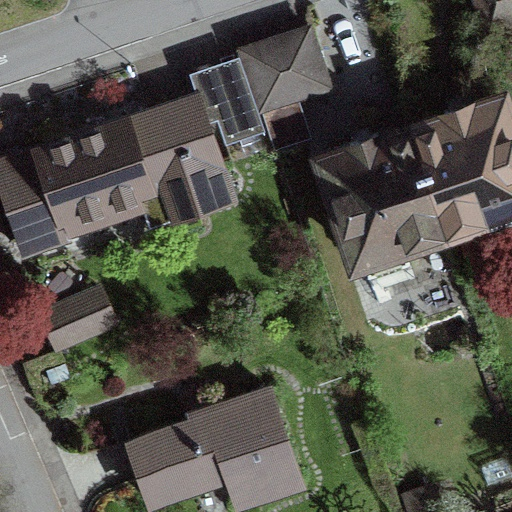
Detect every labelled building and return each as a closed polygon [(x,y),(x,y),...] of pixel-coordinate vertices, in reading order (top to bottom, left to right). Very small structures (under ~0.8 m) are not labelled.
[(511,0),(479,0),(489,30),(511,22),(511,0)] [(242,48),(261,105),(327,84),(308,26),(242,48)] [(182,49),(198,98),(210,94),(218,118),(255,106),(231,32),(182,49)] [(71,233),(65,216),(151,187),(162,219),(231,196),(197,93),(0,160),(0,170),(26,247),(71,233)] [(445,116),(413,127),(446,226),(489,211),(495,230),(511,223),(511,131),(500,97),(473,106),(472,101),(443,111),(445,116)] [(446,226),(413,127),(380,138),(378,133),(349,142),(351,147),(324,156),(357,255),(363,253),(369,272),(408,259),(402,240),(446,226)] [(55,344),(114,319),(101,287),(42,312),(55,344)] [(270,388),(205,410),(207,414),(129,441),(149,499),(226,472),(236,499),(301,477),(270,388)]
